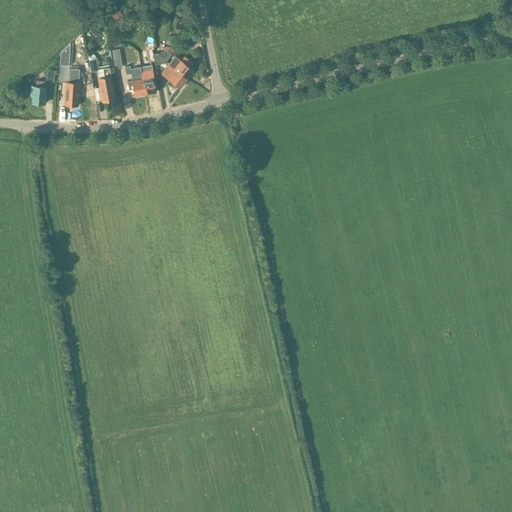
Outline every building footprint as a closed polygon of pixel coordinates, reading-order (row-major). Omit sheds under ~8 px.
[(120,9),(111,13),(115,22),(124,18),(120,9)] [(93,23),(89,29),(94,34),(99,28),(96,26),(94,24),(93,23)] [(168,36),(166,43),(173,45),(175,38),(168,36)] [(60,64),(60,65),(69,65),(70,59),(70,42),(61,51),(60,64)] [(119,47),(112,48),(114,57),(121,55),(119,47)] [(166,63),(167,62),(166,61),(172,53),(167,50),(162,51),(164,61),(166,63)] [(155,64),(166,63),(164,61),(162,51),(153,53),(153,54),(155,64)] [(194,62),(186,55),(181,61),(175,56),(169,65),(187,79),(194,70),(190,67),(194,62)] [(99,70),(97,58),(89,59),(89,60),(90,65),(91,71),(97,70),(98,78),(103,101),(115,98),(110,67),(103,68),(103,69),(99,70)] [(181,87),(187,79),(169,65),(162,73),(181,87)] [(130,66),(125,67),(127,73),(131,72),(132,80),(128,81),(129,89),(134,88),(135,95),(146,93),(142,70),(141,66),(130,68),(130,66)] [(66,82),(65,104),(78,105),(80,83),(79,83),(80,68),(70,67),(69,82),(66,82)] [(152,69),(142,70),(146,93),(156,91),(152,69)] [(54,82),(55,70),(48,70),(47,81),(54,82)] [(31,86),(31,95),(33,95),(32,102),(45,103),(46,87),(45,87),(36,86),(31,86)]
